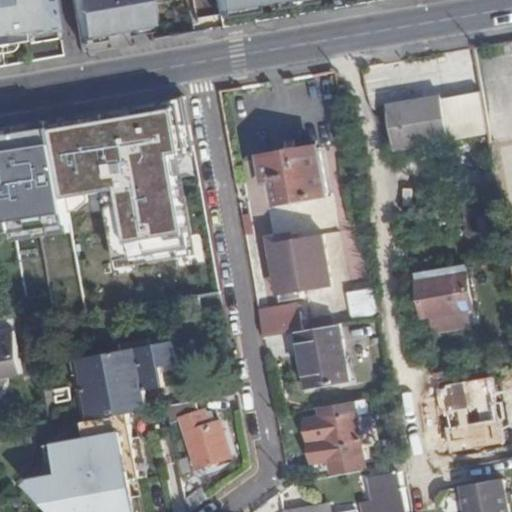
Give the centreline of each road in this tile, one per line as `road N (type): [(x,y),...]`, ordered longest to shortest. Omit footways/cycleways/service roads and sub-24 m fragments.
road 1 (residential): [(214,511),(266,470),(267,448),(199,63)]
road 2 (tertiary): [(505,11),(199,63)]
road 3 (tertiary): [(199,63),(0,98)]
